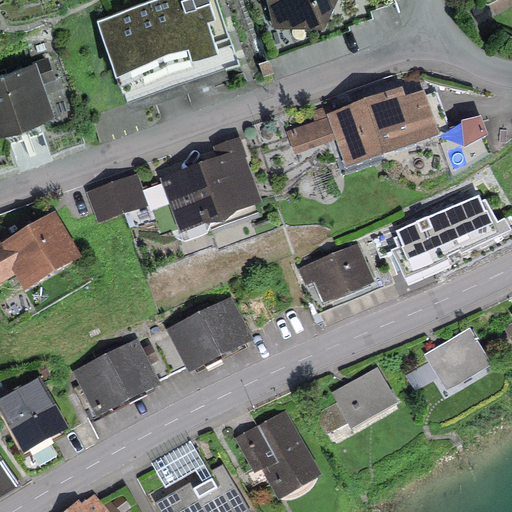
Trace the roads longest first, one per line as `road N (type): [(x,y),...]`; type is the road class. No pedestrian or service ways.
road 1 (tertiary): [(511,269),(247,384),(12,511)]
road 2 (residential): [(0,191),(441,34)]
